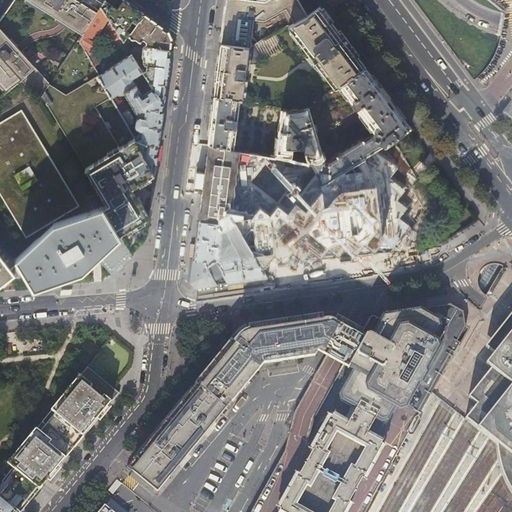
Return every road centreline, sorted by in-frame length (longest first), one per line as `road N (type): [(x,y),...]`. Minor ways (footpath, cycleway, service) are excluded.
road 1 (residential): [(511,219),(433,272),(191,308),(163,305)]
road 2 (residential): [(196,34),(163,305)]
road 3 (secondary): [(358,0),(511,201)]
road 4 (residential): [(57,511),(151,395),(163,305)]
road 5 (secondary): [(511,159),(389,0)]
road 6 (residential): [(163,305),(121,300),(0,311)]
